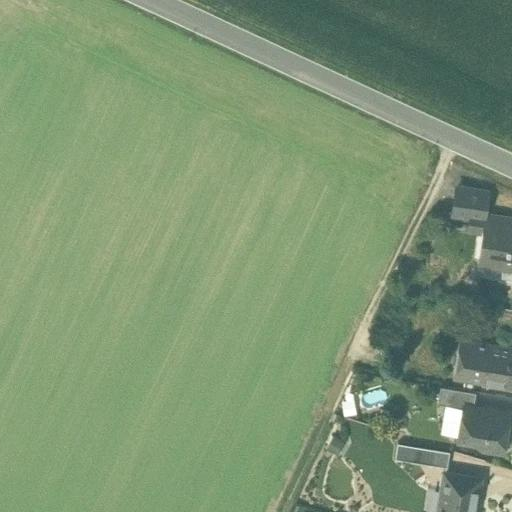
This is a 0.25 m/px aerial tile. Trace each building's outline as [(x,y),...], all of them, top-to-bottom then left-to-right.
[(477,216),(481,190),(456,187),(452,212),(468,215),(477,216)] [(477,216),(484,217),(484,216),(487,191),(481,190),(477,216)] [(484,216),(484,217),(477,216),(468,215),(466,230),(488,233),(490,216),(484,216)] [(511,219),(490,216),(488,233),(484,262),(511,265),(511,219)] [(511,308),(501,306),(496,328),(511,331),(511,308)] [(511,346),(470,338),(465,367),(511,375),(511,346)] [(476,391),(441,385),(438,402),(463,406),(464,404),(473,405),(476,391)] [(473,405),(464,404),(463,406),(458,436),(484,440),(483,446),(503,449),(504,443),(506,444),(511,440),(511,438),(511,433),(509,429),(506,429),(509,412),(473,405)] [(450,450),(423,446),(420,461),(447,465),(450,450)] [(474,511),(480,477),(445,471),(438,511),(474,511)]
